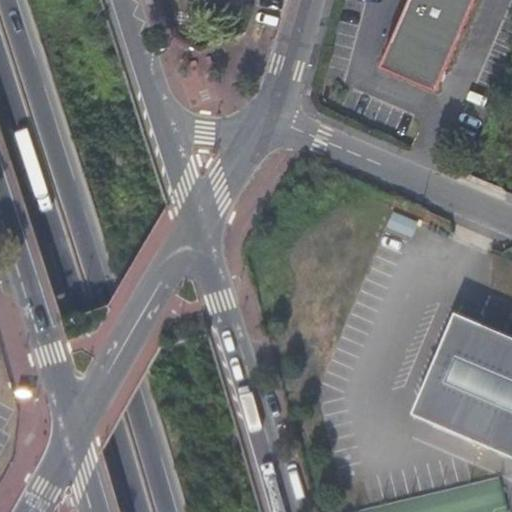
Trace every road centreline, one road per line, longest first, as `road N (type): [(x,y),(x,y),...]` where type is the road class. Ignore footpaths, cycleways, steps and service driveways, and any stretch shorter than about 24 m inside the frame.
road 1 (trunk): [(163,511),(2,0)]
road 2 (trunk): [(0,80),(135,511)]
road 3 (primary): [(277,511),(198,230)]
road 4 (unknown): [(507,0),(480,86),(447,107),(395,97),(368,82),(360,72),(371,15)]
road 5 (residential): [(270,120),(511,222)]
road 6 (primary): [(0,192),(75,440)]
road 7 (unclassified): [(75,440),(198,230)]
road 8 (unclassified): [(198,230),(270,120)]
road 9 (primary): [(165,123),(126,0)]
road 10 (unclassified): [(270,120),(302,0)]
